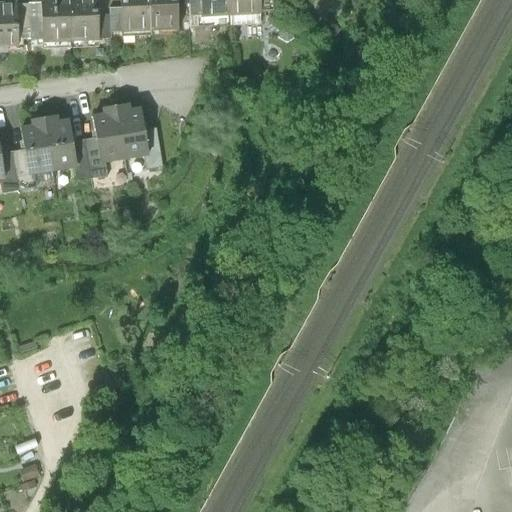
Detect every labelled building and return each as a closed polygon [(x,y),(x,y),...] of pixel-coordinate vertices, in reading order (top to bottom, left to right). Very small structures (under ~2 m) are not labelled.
[(41,42),(69,41),(67,0),(39,0),(40,4),(41,41),(41,42)] [(94,0),(67,0),(69,41),(96,40),(95,16),(94,0)] [(137,30),(149,30),(147,0),(118,0),(119,8),(120,34),(137,34),(137,30)] [(175,0),(147,0),(149,30),(161,30),(161,32),(176,31),(175,5),(175,0)] [(199,0),(187,0),(188,4),(188,16),(200,16),(199,0)] [(200,27),(228,25),(227,0),(199,0),(200,16),(200,27)] [(227,0),(228,25),(258,24),(258,12),(257,0),(227,0)] [(269,0),(257,0),(258,12),(270,11),(269,0)] [(28,4),(28,7),(29,41),(41,41),(40,4),(28,4)] [(16,6),(0,6),(0,46),(17,46),(17,41),(16,7),(16,6)] [(28,7),(16,7),(17,41),(29,41),(28,7)] [(108,9),(108,16),(109,35),(120,34),(119,8),(108,9)] [(108,16),(95,16),(96,40),(109,40),(109,35),(108,16)] [(127,104),(115,107),(123,159),(143,155),(147,155),(143,130),(140,109),(128,111),(127,104)] [(104,162),(123,159),(115,107),(103,108),(104,115),(92,117),(95,139),(99,162),(104,162)] [(55,116),(43,118),(51,170),(71,167),(76,166),(71,142),(68,121),(56,123),(55,116)] [(32,174),(51,170),(43,118),(31,120),(32,127),(20,129),(24,150),(27,174),(32,174)] [(155,129),(143,130),(147,155),(143,155),(145,171),(162,168),(155,129)] [(95,139),(83,140),(89,180),(107,177),(104,162),(99,162),(95,139)] [(83,140),(71,142),(76,166),(71,167),(73,183),(89,180),(83,140)] [(24,150),(12,152),(18,192),(35,189),(32,174),(27,174),(24,150)] [(12,152),(0,154),(4,178),(0,178),(0,188),(1,194),(18,192),(12,152)] [(506,318),(489,349),(511,345),(511,310),(505,312),(506,318)]
